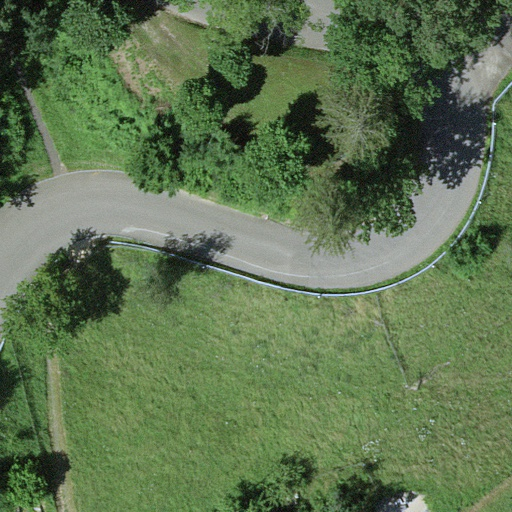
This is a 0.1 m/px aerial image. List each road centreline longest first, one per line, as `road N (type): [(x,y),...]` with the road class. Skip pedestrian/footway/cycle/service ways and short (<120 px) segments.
road 1 (tertiary): [(457,83),(446,172),(426,215),(381,250),(327,257),(133,206),(85,205),(38,221),(0,260)]
road 2 (tertiary): [(250,0),(424,43),(457,83)]
